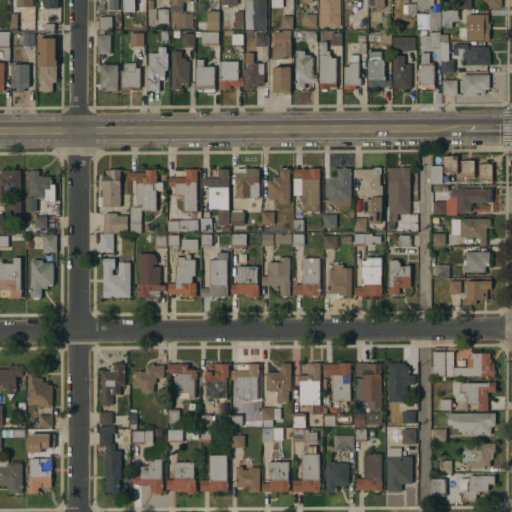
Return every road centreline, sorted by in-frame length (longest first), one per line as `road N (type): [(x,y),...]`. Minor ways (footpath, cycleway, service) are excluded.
road 1 (residential): [(511,328),(0,331)]
road 2 (residential): [(78,0),(77,511)]
road 3 (tertiary): [(511,130),(0,130)]
